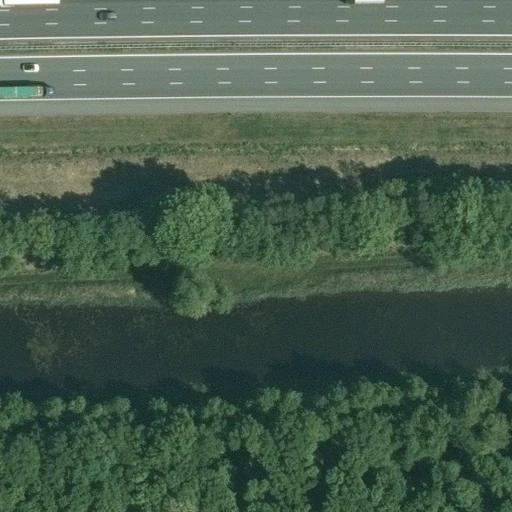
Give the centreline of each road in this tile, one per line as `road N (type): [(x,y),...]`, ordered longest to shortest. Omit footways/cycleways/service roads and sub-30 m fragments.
road 1 (motorway): [(0,81),(511,77)]
road 2 (motorway): [(511,15),(129,17)]
road 3 (motorway): [(129,17),(0,2)]
road 4 (motorway): [(129,17),(0,19)]
